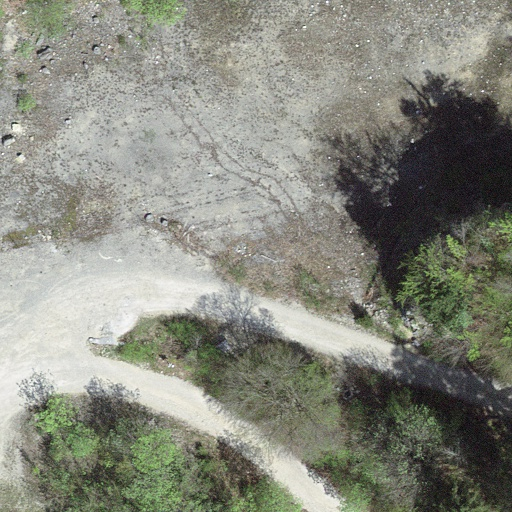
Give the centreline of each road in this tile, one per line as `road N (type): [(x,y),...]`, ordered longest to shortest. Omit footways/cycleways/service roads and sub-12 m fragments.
road 1 (track): [(25,353),(40,310),(94,282),(145,282),(511,403)]
road 2 (track): [(25,353),(177,400),(337,511)]
